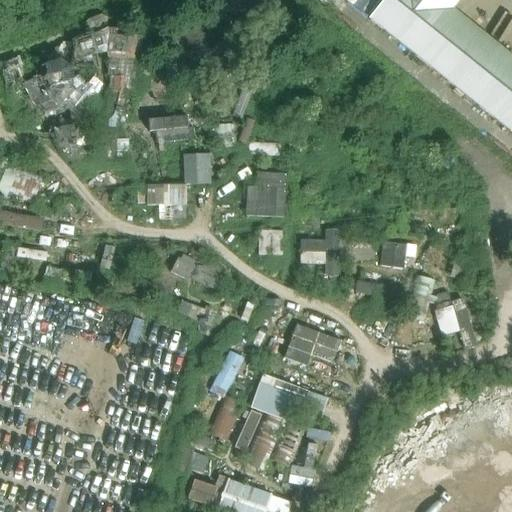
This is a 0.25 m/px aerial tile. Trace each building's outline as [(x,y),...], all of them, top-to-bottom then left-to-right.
[(511,58),(452,10),(459,0),(383,0),(368,19),(510,133),(511,130),(511,58)] [(234,21),(170,34),(178,73),(242,61),(234,21)] [(189,123),(150,126),(152,148),(191,144),(189,123)] [(464,161),(442,154),(431,186),(453,193),(464,161)] [(209,185),(209,156),(183,156),(183,185),(209,185)] [(40,179),(6,168),(0,185),(0,197),(31,208),(40,179)] [(285,221),(285,180),(258,179),(258,190),(246,190),(246,221),(285,221)] [(186,224),(186,192),(147,192),(147,224),(186,224)] [(44,222),(0,215),(0,229),(42,236),(44,222)] [(281,256),(281,232),(257,232),(257,256),(281,256)] [(375,267),(375,243),(338,244),(338,238),(326,238),(326,279),(338,279),(338,268),(375,267)] [(408,252),(383,248),(380,271),(405,274),(408,252)] [(46,270),(48,259),(5,252),(2,274),(15,276),(16,265),(46,270)] [(180,256),(170,279),(216,300),(227,278),(180,256)] [(423,322),(434,282),(416,277),(404,317),(423,322)] [(356,287),(354,296),(400,305),(402,297),(396,296),(398,286),(377,282),(374,291),(356,287)] [(445,335),(465,330),(469,348),(480,345),(470,298),(439,304),(445,335)] [(340,342),(296,327),(283,359),(305,367),(309,356),(332,364),(340,342)] [(208,389),(192,428),(289,467),(305,429),(208,389)] [(173,470),(184,473),(185,469),(203,473),(207,458),(192,454),(194,446),(208,450),(210,440),(184,432),(173,470)] [(285,511),(288,504),(270,498),(271,495),(218,477),(214,489),(193,482),(187,499),(209,507),(208,510),(213,511),(285,511)]
